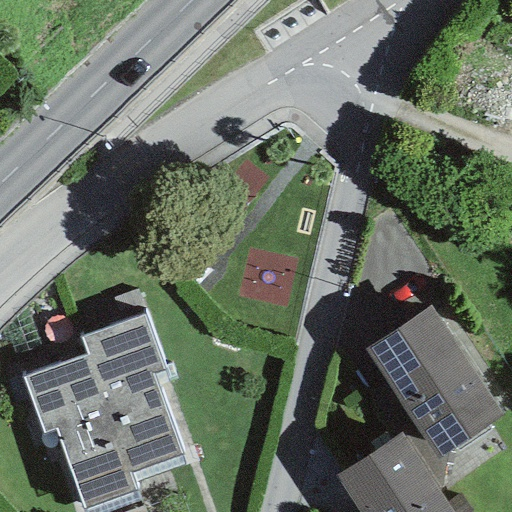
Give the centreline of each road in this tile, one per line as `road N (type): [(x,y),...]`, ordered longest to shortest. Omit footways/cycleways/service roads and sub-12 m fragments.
road 1 (residential): [(434,0),(387,65),(296,511)]
road 2 (residential): [(0,281),(124,154),(372,0)]
road 3 (unclassified): [(189,0),(0,187)]
